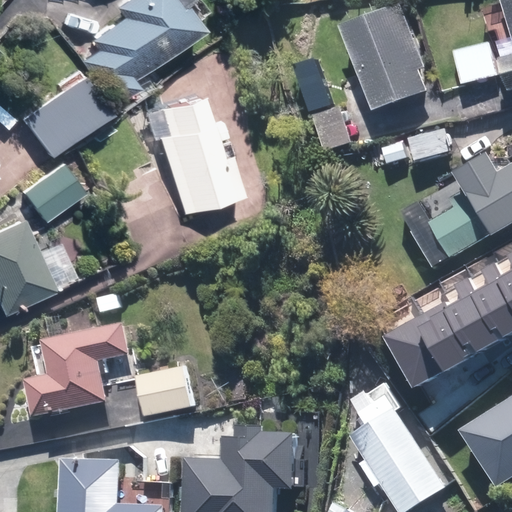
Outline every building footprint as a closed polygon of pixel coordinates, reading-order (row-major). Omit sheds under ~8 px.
[(138,86),(131,78),(198,26),(180,2),(183,0),(119,0),(113,5),(121,15),(89,39),(96,48),(80,61),(114,105),(138,86)] [(511,0),(505,0),(511,22),(511,57),(503,60),(511,89),(511,0)] [(428,68),(404,4),(345,27),(377,111),(430,92),(421,70),(428,68)] [(492,44),(457,53),(465,85),(500,76),(492,44)] [(18,117),(47,156),(107,111),(78,73),(18,117)] [(215,154),(194,92),(154,106),(163,133),(155,136),(181,212),(237,193),(223,152),(215,154)] [(354,143),(343,107),(317,115),(328,151),(354,143)] [(447,129),(412,140),(419,161),(454,151),(447,129)] [(403,143),(385,148),(389,164),(407,159),(403,143)] [(511,167),(503,173),(491,153),(458,172),(462,178),(404,212),(438,269),(495,234),(497,237),(511,227),(511,167)] [(61,162),(22,191),(44,220),(82,192),(61,162)] [(57,241),(35,251),(20,216),(0,225),(0,309),(1,312),(53,290),(51,286),(73,277),(57,241)] [(511,278),(510,275),(483,292),(505,329),(511,325),(511,278)] [(511,340),(505,329),(483,292),(456,308),(478,345),(487,341),(492,350),(511,340)] [(478,345),(456,308),(453,302),(426,317),(456,367),(461,371),(485,357),(478,345)] [(395,333),(425,386),(456,367),(426,317),(395,333)] [(36,417),(110,402),(102,361),(133,355),(127,323),(44,340),(51,376),(29,380),(36,417)] [(188,367),(140,377),(148,417),(196,407),(188,367)] [(511,398),(462,429),(496,484),(511,473),(511,398)] [(412,511),(450,489),(399,408),(355,436),(403,511),(412,511)] [(278,511),(279,488),(297,488),(299,432),(267,431),(267,425),(239,425),(238,437),(225,437),(225,459),(187,458),(185,511),(278,511)] [(168,511),(169,505),(122,503),(123,460),(64,459),(62,511),(168,511)]
